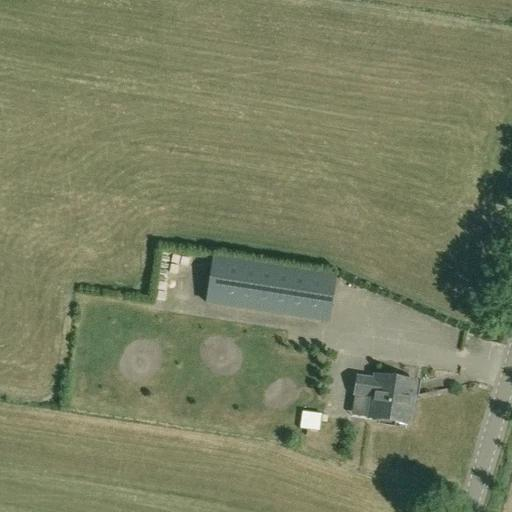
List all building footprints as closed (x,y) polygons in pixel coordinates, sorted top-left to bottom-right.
[(327,323),(335,277),(213,258),(206,304),(327,323)] [(234,351),(246,354),(249,341),(236,338),(234,351)] [(155,351),(151,383),(322,406),(326,375),(282,369),(285,346),(268,344),(266,366),(155,351)] [(415,382),(374,376),(373,380),(356,377),(354,395),(351,416),(368,419),(367,419),(409,425),(415,382)] [(347,438),(351,419),(311,411),(308,428),(329,433),(327,445),(338,447),(340,436),(347,438)]
